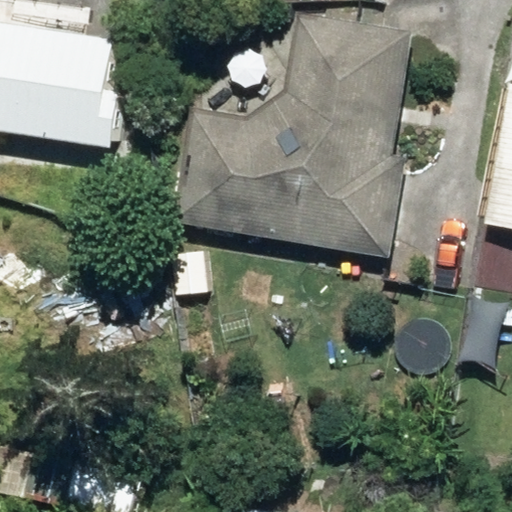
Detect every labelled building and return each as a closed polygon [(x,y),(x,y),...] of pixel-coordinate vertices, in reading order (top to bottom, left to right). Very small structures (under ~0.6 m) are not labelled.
[(187,228),(403,261),(419,162),(407,161),(425,37),(309,19),(298,95),(259,124),(204,116),(187,228)] [(0,157),(11,159),(14,138),(127,153),(134,100),(122,98),(129,48),(0,29),(0,157)] [(511,148),(498,230),(511,232),(511,148)] [(26,220),(12,219),(15,271),(24,271),(25,292),(67,290),(68,300),(69,330),(151,327),(142,182),(44,187),(45,202),(26,203),(26,220)] [(141,511),(148,475),(68,458),(60,503),(110,511),(141,511)]
